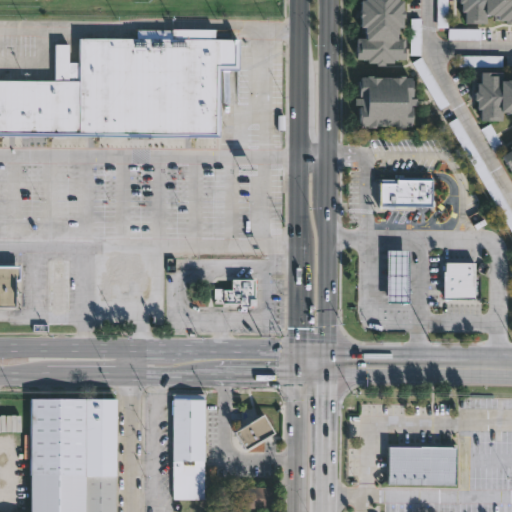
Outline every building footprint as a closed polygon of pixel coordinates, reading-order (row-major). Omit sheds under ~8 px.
[(402,0),(402,9),(402,26),(397,25),(397,36),(402,36),(402,56),(391,56),(390,60),(382,60),(382,63),(373,63),(373,61),(364,60),(365,56),(354,56),(354,35),(364,35),(364,25),(359,25),(359,7),(359,0),(402,0)] [(511,0),(511,18),(509,18),(509,20),(501,20),(501,18),(496,18),(496,12),(490,12),(483,12),(483,19),(462,20),(462,8),(459,8),(459,0),(511,0)] [(79,62),(80,38),(136,38),(136,28),(216,28),(216,39),(238,39),(238,71),(220,71),(219,138),(79,136),(79,62)] [(79,136),(0,135),(0,79),(54,80),(55,44),(69,44),(68,62),(79,62),(79,136)] [(449,105),(424,59),(416,63),(441,109),(449,105)] [(511,111),(501,111),(501,118),(479,118),(479,107),(476,107),(476,98),(473,98),(473,89),(476,89),(476,80),(479,80),(479,69),(501,69),(501,78),(507,78),(507,77),(511,77),(511,111)] [(374,72),(374,76),(391,75),(391,73),(403,73),(404,75),(409,75),(409,78),(411,78),(411,93),(409,93),(409,96),(415,96),(415,103),(409,104),(409,109),(411,108),(412,121),(410,121),(410,125),(402,125),(402,127),(393,127),(393,125),(365,126),(365,124),(356,124),(355,104),(352,104),(352,95),(359,95),(358,74),(362,74),(362,73),(374,72)] [(511,172),(500,153),(510,147),(508,144),(511,141),(511,172)] [(433,176),(433,207),(375,207),(376,179),(395,179),(395,176),(433,176)] [(345,243),(364,243),(364,193),(345,193),(345,243)] [(405,303),(385,302),(385,252),(406,252),(405,303)] [(362,279),(389,279),(389,261),(362,261),(362,279)] [(443,263),(474,263),(473,298),(443,298),(443,263)] [(0,265),(22,265),(22,279),(18,279),(18,305),(0,305),(0,265)] [(152,301),(99,300),(100,275),(152,276),(152,301)] [(254,276),(254,296),(256,296),(256,304),(245,304),(245,307),(239,307),(239,301),(211,301),(211,286),(230,286),(230,276),(254,276)] [(65,277),(65,290),(70,290),(70,306),(53,306),(53,290),(57,290),(57,277),(65,277)] [(207,393),(206,456),(208,456),(208,477),(205,477),(205,499),(174,499),(175,393),(207,393)] [(114,475),(115,475),(114,511),(30,511),(30,497),(29,497),(31,396),(115,398),(114,475)] [(264,440),(248,450),(236,432),(264,414),(276,432),(264,440)] [(389,447),(389,486),(456,486),(456,447),(389,447)] [(224,494),(226,496),(230,498),(238,498),(238,511),(215,510),(216,485),(227,486),(227,492),(224,492),(224,494)] [(273,486),(273,507),(248,506),(248,497),(239,497),(239,488),(248,488),(248,485),(273,486)]
